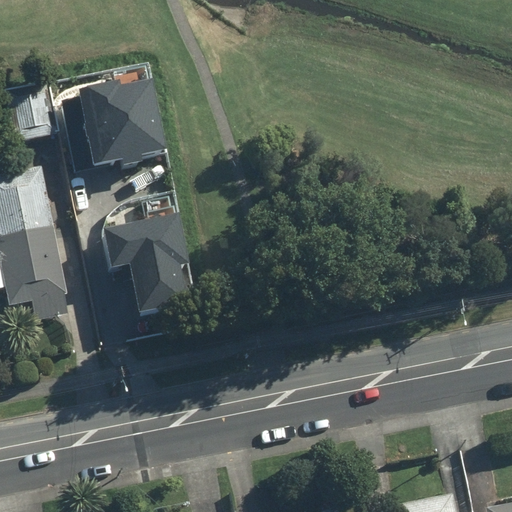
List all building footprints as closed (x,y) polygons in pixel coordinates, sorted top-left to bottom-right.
[(53,89),(10,95),(16,141),(59,136),(53,89)] [(159,134),(132,141),(143,179),(170,171),(159,134)] [(0,178),(0,254),(3,253),(6,265),(0,265),(0,294),(11,292),(15,308),(36,304),(41,326),(76,319),(44,169),(0,178)] [(91,223),(103,281),(159,270),(157,259),(171,257),(167,236),(153,239),(144,191),(125,195),(121,172),(83,179),(88,204),(80,206),(84,224),(91,223)] [(457,511),(454,495),(400,505),(401,511),(457,511)]
